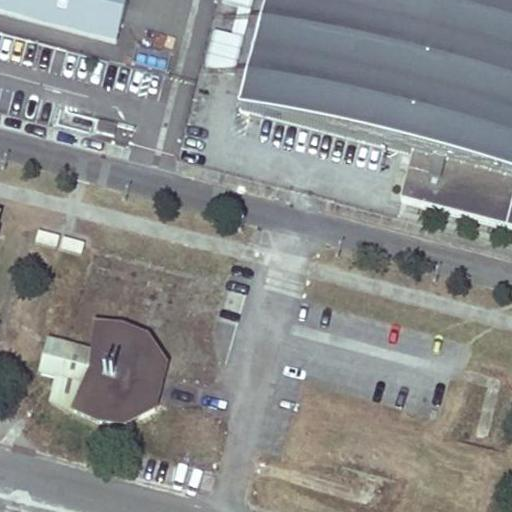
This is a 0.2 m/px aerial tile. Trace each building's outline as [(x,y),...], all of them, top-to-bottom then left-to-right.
[(0,0),(0,12),(116,43),(127,0),(0,0)] [(240,76),(254,0),(223,0),(223,5),(237,8),(232,36),(212,33),(206,69),(240,76)] [(511,0),(267,0),(238,110),(415,156),(403,202),(511,230),(511,0)] [(56,250),(59,239),(38,234),(35,245),(56,250)] [(85,246),(63,240),(60,251),(82,257),(85,246)] [(165,377),(168,366),(149,339),(123,328),(95,325),(92,354),(50,343),(42,375),(59,379),(53,403),(98,424),(126,427),(156,413),(158,403),(165,377)]
